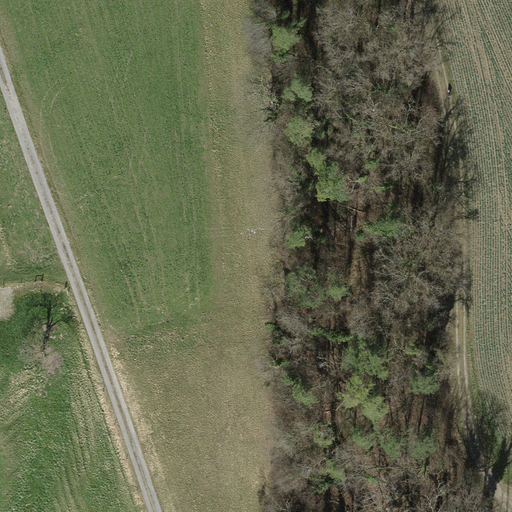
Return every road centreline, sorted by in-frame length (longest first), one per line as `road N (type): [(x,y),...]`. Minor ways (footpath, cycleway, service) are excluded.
road 1 (track): [(511,505),(485,473),(465,412),(457,159),(424,0)]
road 2 (track): [(156,511),(0,43)]
